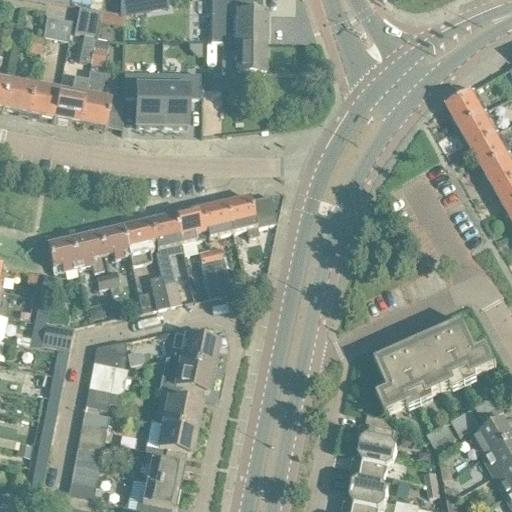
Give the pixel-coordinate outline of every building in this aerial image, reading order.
[(6,0),(68,10),(69,0),(6,0)] [(119,0),(119,9),(166,1),(165,0),(119,0)] [(96,43),(99,26),(100,15),(79,12),(74,37),(84,39),(79,65),(90,67),(90,68),(91,68),(96,43)] [(265,17),(245,17),(236,16),(236,17),(223,17),(222,32),(236,32),(236,47),(265,47),(265,17)] [(43,41),(68,46),(72,26),(47,21),(43,41)] [(28,56),(40,58),(43,41),(31,39),(28,56)] [(107,46),(96,43),(91,68),(103,70),(107,46)] [(265,78),(265,47),(236,47),(236,62),(222,62),(222,77),(236,77),(236,78),(265,78)] [(88,83),(85,98),(80,127),(91,129),(93,132),(100,134),(103,131),(106,132),(111,103),(99,101),(101,98),(105,78),(89,75),(88,83)] [(125,78),(125,102),(137,102),(136,130),(163,131),(163,91),(138,90),(139,78),(125,78)] [(163,91),(163,131),(189,132),(190,104),(202,104),(202,80),(189,80),(189,92),(163,91)] [(80,127),(85,98),(88,83),(74,81),(71,95),(59,93),(54,122),(80,127)] [(29,117),(34,88),(8,83),(2,112),(29,117)] [(54,122),(59,93),(34,88),(29,117),(54,122)] [(487,115),(475,94),(447,110),(459,131),(487,115)] [(499,136),(487,115),(459,131),(471,152),(499,136)] [(511,157),(499,136),(471,152),(482,172),(511,157)] [(511,183),(511,158),(511,157),(482,172),(495,194),(511,183)] [(511,211),(511,183),(495,194),(506,214),(511,211)] [(258,241),(249,201),(225,207),(232,237),(246,234),(248,243),(258,241)] [(232,237),(225,207),(199,213),(204,236),(206,236),(208,243),(232,237)] [(204,236),(199,213),(173,219),(181,249),(204,244),(203,237),(204,236)] [(181,249),(173,219),(148,225),(153,248),(155,248),(159,263),(168,261),(165,252),(181,249)] [(153,248),(148,225),(122,231),(129,261),(131,270),(150,266),(148,257),(153,256),(151,249),(153,248)] [(129,261),(122,231),(96,237),(102,261),(113,258),(114,265),(129,261)] [(102,261),(96,237),(70,243),(77,273),(93,269),(95,278),(104,276),(101,261),(102,261)] [(77,273),(70,243),(47,248),(54,278),(77,273)] [(221,252),(209,255),(219,301),(232,299),(224,264),(223,264),(221,252)] [(219,301),(209,255),(200,257),(202,269),(201,269),(208,304),(219,301)] [(158,266),(161,280),(163,288),(164,288),(169,311),(181,309),(176,286),(174,286),(168,264),(158,266)] [(241,276),(246,295),(262,291),(265,289),(268,270),(241,276)] [(37,278),(29,276),(26,288),(34,289),(37,278)] [(117,276),(106,278),(109,291),(120,289),(117,276)] [(109,291),(106,278),(96,281),(99,294),(109,291)] [(44,279),(42,291),(52,293),(54,281),(44,279)] [(169,311),(163,288),(161,280),(149,283),(157,314),(169,311)] [(50,305),(52,293),(42,291),(39,303),(50,305)] [(138,300),(142,317),(152,315),(148,297),(138,300)] [(47,317),(50,305),(39,303),(37,315),(47,317)] [(45,327),(47,317),(37,315),(35,327),(45,329),(45,327)] [(444,327),(438,330),(433,332),(435,338),(419,345),(440,395),(496,370),(487,349),(476,354),(463,325),(446,332),(444,327)] [(43,340),(45,329),(35,327),(32,339),(43,340)] [(68,357),(73,332),(45,327),(45,329),(43,340),(40,352),(57,355),(68,357)] [(193,341),(185,340),(183,354),(172,352),(170,363),(213,371),(218,346),(215,346),(216,339),(195,335),(193,341)] [(40,352),(43,340),(32,339),(32,342),(18,339),(16,348),(30,351),(40,352)] [(440,395),(419,345),(403,352),(400,347),(389,351),(391,357),(374,364),(387,393),(377,398),(386,419),(440,395)] [(97,352),(93,368),(124,374),(128,356),(126,346),(97,352)] [(66,369),(68,357),(57,355),(55,367),(66,369)] [(208,397),(213,371),(170,363),(166,363),(159,393),(161,394),(178,397),(199,401),(200,395),(208,397)] [(63,380),(66,369),(55,367),(53,379),(63,380)] [(93,374),(89,393),(119,399),(122,387),(112,378),(93,374)] [(61,392),(63,380),(53,379),(51,390),(61,392)] [(59,405),(61,392),(51,390),(48,402),(59,405)] [(117,410),(119,399),(89,393),(85,411),(107,416),(108,408),(117,410)] [(199,401),(178,397),(161,394),(155,424),(163,427),(196,433),(201,408),(198,407),(199,401)] [(494,400),(485,406),(489,413),(499,408),(494,400)] [(57,416),(59,405),(48,402),(46,414),(57,416)] [(489,413),(485,406),(475,412),(479,419),(489,413)] [(504,416),(499,408),(489,413),(494,422),(504,416)] [(494,422),(489,413),(479,419),(484,428),(494,422)] [(54,428),(57,416),(46,414),(44,426),(54,428)] [(470,414),(461,419),(465,427),(475,421),(470,414)] [(84,416),(79,442),(104,447),(110,421),(84,416)] [(362,445),(360,453),(396,460),(397,453),(393,446),(395,438),(391,437),(393,424),(367,419),(365,431),(360,430),(358,440),(359,440),(362,445)] [(465,427),(461,419),(451,425),(456,432),(465,427)] [(479,429),(475,421),(465,427),(469,435),(479,429)] [(191,458),(196,433),(163,427),(155,424),(151,423),(145,456),(167,460),(183,463),(185,457),(191,458)] [(511,437),(503,423),(486,433),(470,442),(482,462),(511,445),(511,437)] [(52,440),(54,428),(44,426),(41,438),(52,440)] [(447,427),(436,433),(441,441),(451,435),(447,427)] [(469,435),(465,427),(456,432),(460,440),(469,435)] [(441,441),(436,433),(427,439),(431,446),(441,441)] [(456,442),(451,435),(441,441),(445,448),(456,442)] [(50,452),(52,440),(41,438),(39,450),(50,452)] [(445,448),(441,441),(431,446),(436,454),(445,448)] [(99,476),(104,447),(79,442),(74,471),(99,476)] [(511,471),(511,445),(482,462),(494,482),(511,471)] [(47,463),(50,452),(39,450),(37,461),(47,463)] [(394,469),(396,460),(360,453),(359,461),(354,464),(353,464),(351,473),(386,480),(388,473),(394,469)] [(182,471),(183,463),(167,460),(145,456),(144,463),(150,464),(145,485),(180,492),(184,471),(182,471)] [(45,474),(47,463),(37,461),(35,473),(45,474)] [(441,471),(443,484),(453,483),(451,470),(441,471)] [(93,505),(99,476),(74,471),(68,500),(93,505)] [(511,496),(511,471),(494,482),(505,501),(511,496)] [(43,487),(45,474),(35,473),(32,485),(43,487)] [(384,489),(386,480),(351,473),(349,483),(350,483),(353,487),(352,495),(387,502),(388,495),(384,489)] [(425,478),(427,489),(437,488),(435,476),(425,478)] [(40,499),(43,487),(32,485),(30,497),(40,499)] [(175,511),(180,492),(145,485),(141,507),(138,506),(136,511),(175,511)] [(439,500),(437,488),(427,489),(429,502),(439,500)] [(444,495),(446,506),(456,505),(455,493),(444,495)] [(383,511),(385,511),(387,502),(352,495),(350,503),(345,507),(344,506),(342,511),(383,511)] [(91,511),(93,505),(68,500),(65,511),(91,511)]
